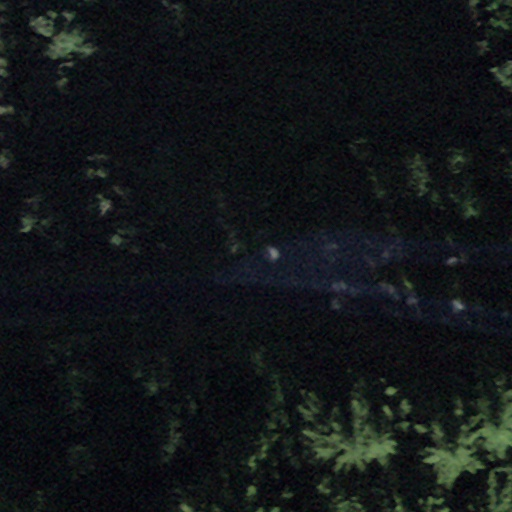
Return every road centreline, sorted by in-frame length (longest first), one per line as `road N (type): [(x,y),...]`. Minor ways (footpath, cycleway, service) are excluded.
road 1 (track): [(0,299),(337,294),(511,325)]
road 2 (track): [(55,297),(325,252),(511,249)]
